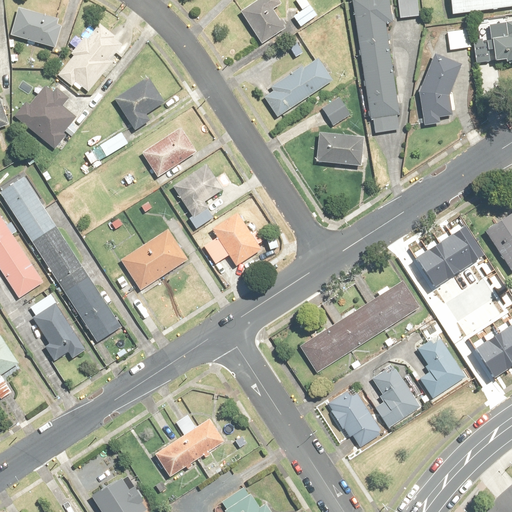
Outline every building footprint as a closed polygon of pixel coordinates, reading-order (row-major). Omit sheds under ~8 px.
[(274,0),(255,0),(236,13),(258,45),(282,28),(269,11),(278,5),(274,0)] [(303,0),(294,0),(292,2),(299,12),(290,18),(298,29),(315,16),(303,0)] [(388,0),(349,0),(368,138),(400,134),(385,24),(392,23),(388,0)] [(413,0),(395,0),(399,19),(416,16),(413,0)] [(511,0),(444,0),(447,18),(511,8),(511,0)] [(66,21),(21,9),(14,36),(59,48),(66,21)] [(501,66),(511,63),(511,22),(484,27),(490,63),(500,62),(501,66)] [(96,24),(56,77),(86,100),(126,47),(96,24)] [(467,30),(445,33),(447,51),(469,48),(467,30)] [(460,67),(433,54),(416,90),(414,94),(416,95),(415,129),(425,130),(429,123),(447,114),(445,98),(460,67)] [(318,60),(259,96),(274,119),(332,83),(318,60)] [(147,112),(133,89),(94,111),(108,135),(113,143),(134,131),(129,122),(147,112)] [(56,95),(50,90),(47,94),(41,90),(15,124),(53,152),(78,118),(64,108),(72,99),(59,90),(56,95)] [(0,129),(13,125),(1,91),(0,91),(0,129)] [(347,114),(337,99),(317,112),(327,127),(347,114)] [(361,138),(315,133),(312,164),(358,169),(361,138)] [(165,135),(124,162),(141,188),(182,161),(165,135)] [(207,201),(191,177),(173,189),(156,200),(175,229),(191,218),(188,213),(207,201)] [(9,186),(0,191),(0,227),(16,253),(41,238),(9,186)] [(511,294),(511,227),(503,215),(483,229),(485,231),(467,243),(493,281),(490,282),(503,301),(511,294)] [(218,223),(193,238),(199,248),(187,257),(198,275),(212,267),(219,279),(243,263),(240,258),(248,253),(240,241),(233,245),(225,233),(224,233),(218,223)] [(153,238),(104,269),(124,302),(174,271),(153,238)] [(12,260),(78,354),(108,333),(42,239),(12,260)] [(0,247),(0,304),(3,309),(30,289),(0,247)] [(452,272),(445,277),(436,263),(405,282),(440,339),(471,320),(463,307),(471,303),(452,272)] [(388,289),(386,285),(373,293),(376,297),(297,347),(314,374),(415,309),(398,282),(388,289)] [(39,306),(17,321),(36,351),(27,356),(38,372),(44,368),(47,372),(71,356),(39,306)] [(511,336),(497,312),(476,325),(492,351),(511,338),(511,336)] [(0,377),(22,363),(2,334),(0,335),(0,377)] [(434,337),(413,351),(427,372),(415,380),(429,401),(462,379),(434,337)] [(420,407),(417,402),(420,399),(398,367),(394,369),(393,368),(368,385),(381,403),(373,408),(387,429),(399,421),(420,407)] [(3,376),(0,378),(0,395),(2,399),(13,392),(3,376)] [(381,435),(352,391),(328,407),(357,451),(381,435)] [(211,455),(194,429),(141,464),(159,490),(211,455)] [(128,511),(111,484),(75,506),(78,511),(128,511)] [(237,511),(229,499),(207,511),(237,511)]
